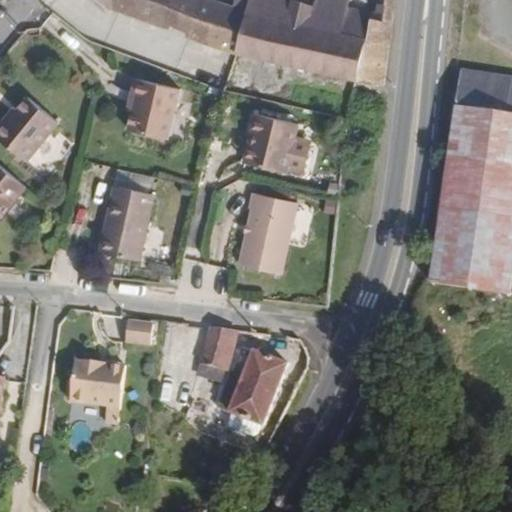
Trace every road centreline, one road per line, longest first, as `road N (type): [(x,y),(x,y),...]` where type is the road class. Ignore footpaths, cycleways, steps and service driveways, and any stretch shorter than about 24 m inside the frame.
road 1 (residential): [(362,346),(310,326),(0,288)]
road 2 (primary): [(362,346),(397,252),(428,0)]
road 3 (primary): [(273,511),(362,346)]
